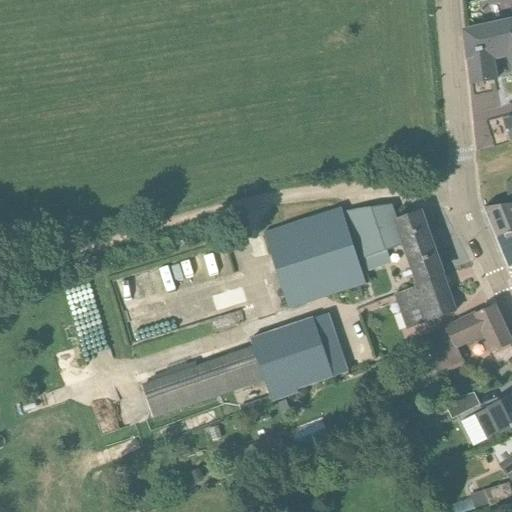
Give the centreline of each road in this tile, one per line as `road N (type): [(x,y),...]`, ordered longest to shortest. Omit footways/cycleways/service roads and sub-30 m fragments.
road 1 (unclassified): [(0,264),(264,200),(463,188)]
road 2 (tertiary): [(447,0),(463,188)]
